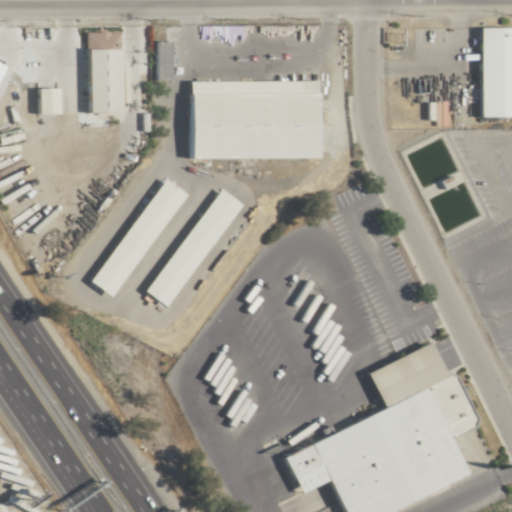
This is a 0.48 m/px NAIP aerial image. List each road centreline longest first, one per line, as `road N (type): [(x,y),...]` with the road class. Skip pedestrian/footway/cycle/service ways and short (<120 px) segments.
road 1 (residential): [(362,0),(371,152),(511,433)]
road 2 (motorway): [(147,511),(0,294)]
road 3 (motorway): [(0,373),(93,511)]
